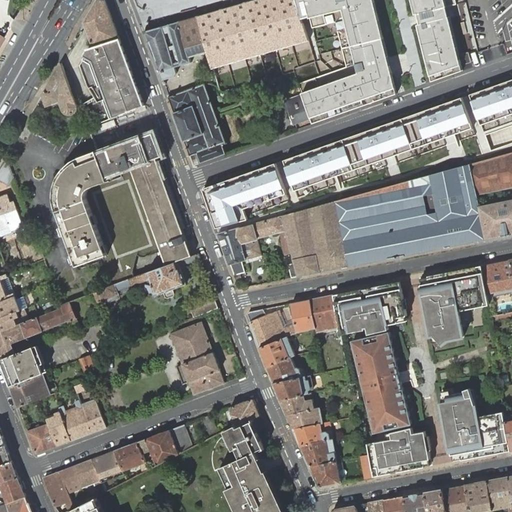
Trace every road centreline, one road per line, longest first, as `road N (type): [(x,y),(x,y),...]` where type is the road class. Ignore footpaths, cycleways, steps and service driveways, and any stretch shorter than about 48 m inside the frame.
road 1 (residential): [(185,182),(511,64)]
road 2 (residential): [(511,244),(231,303)]
road 3 (residential): [(261,381),(28,469)]
road 4 (residential): [(314,505),(335,494),(511,461)]
road 5 (tertiary): [(185,182),(119,0)]
road 6 (primary): [(0,127),(79,0)]
road 7 (tertiary): [(314,505),(261,381)]
road 8 (tertiary): [(231,303),(185,182)]
